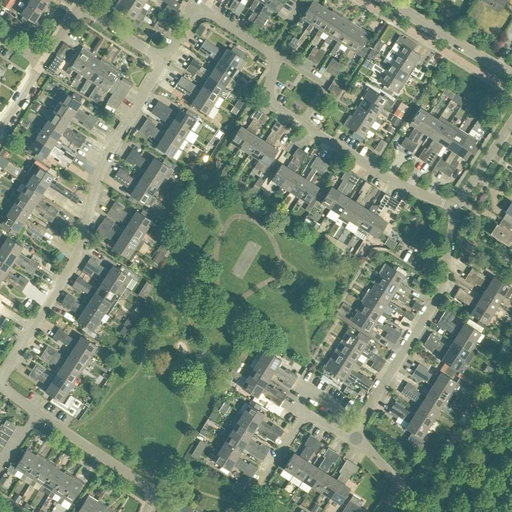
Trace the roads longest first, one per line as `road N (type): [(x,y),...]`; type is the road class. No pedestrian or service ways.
road 1 (residential): [(32,327),(72,266),(99,169),(162,60)]
road 2 (residential): [(354,441),(439,291),(453,207)]
road 3 (residential): [(145,511),(144,485),(0,381)]
road 4 (residential): [(453,207),(301,123)]
road 5 (residential): [(162,60),(196,7),(274,54)]
road 6 (tertiary): [(511,74),(385,0)]
road 7 (residential): [(260,485),(306,414),(354,441)]
